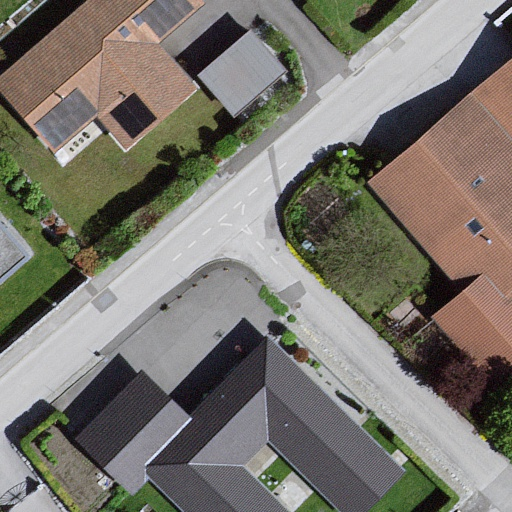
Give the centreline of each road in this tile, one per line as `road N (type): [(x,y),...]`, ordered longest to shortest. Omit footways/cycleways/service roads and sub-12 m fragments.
road 1 (residential): [(234,217),(511,493)]
road 2 (residential): [(478,0),(234,217)]
road 3 (residential): [(234,217),(0,403)]
road 4 (unknown): [(272,0),(366,99)]
